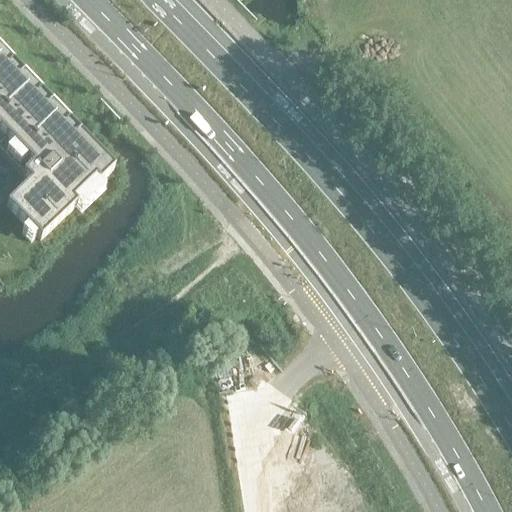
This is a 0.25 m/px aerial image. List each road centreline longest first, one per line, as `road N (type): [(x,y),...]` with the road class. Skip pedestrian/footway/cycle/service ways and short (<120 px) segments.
road 1 (primary): [(85,0),(315,251),(434,413),(486,511)]
road 2 (primary): [(511,421),(379,233),(156,0)]
road 3 (track): [(444,33),(338,53),(292,81)]
